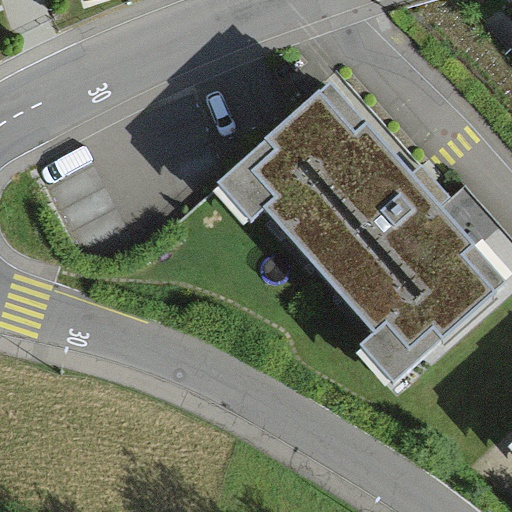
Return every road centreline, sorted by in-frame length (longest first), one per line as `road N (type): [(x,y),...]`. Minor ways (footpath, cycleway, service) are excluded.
road 1 (residential): [(439,511),(296,415),(201,365),(0,298)]
road 2 (residential): [(0,126),(138,56),(286,0)]
